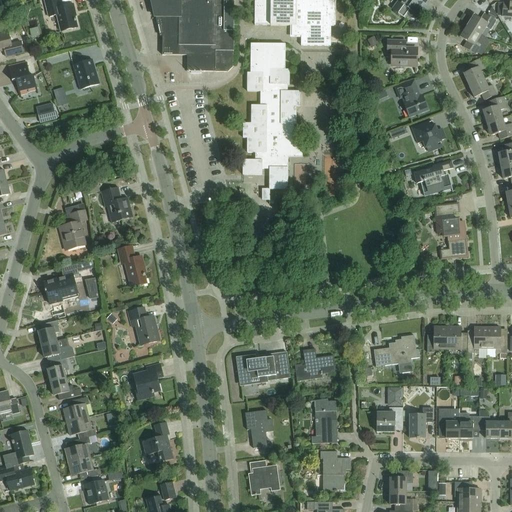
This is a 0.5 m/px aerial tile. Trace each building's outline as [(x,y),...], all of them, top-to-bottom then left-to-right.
[(49,19),(57,17),(61,32),(78,28),(75,17),(77,17),(74,5),(60,8),(57,0),(50,0),(45,1),(46,7),(49,19)] [(152,0),(154,8),(160,36),(163,36),(163,55),(179,56),(188,56),(187,72),(215,72),(227,72),(232,68),(232,65),(233,65),(233,51),(234,51),(234,31),(235,31),(235,7),(234,0),(152,0)] [(255,0),(255,26),(293,26),(296,26),(296,0),(255,0)] [(293,26),(293,36),(302,36),(302,46),(332,46),(332,27),(337,27),(336,0),(296,0),(296,26),(293,26)] [(426,5),(429,0),(399,0),(392,10),(405,19),(407,16),(412,19),(418,20),(421,15),(418,13),(421,10),(425,5),(426,5)] [(511,0),(509,0),(510,4),(503,3),(503,4),(502,12),(502,17),(511,17),(511,0)] [(30,10),(20,7),(18,15),(28,17),(30,10)] [(490,31),(496,21),(484,14),(481,20),(474,16),(467,27),(481,35),(486,28),(490,31)] [(476,43),(481,35),(467,27),(460,38),(467,42),(464,48),(475,55),(481,46),(476,43)] [(6,57),(23,53),(21,42),(11,44),(9,34),(0,35),(0,52),(5,51),(6,57)] [(374,37),(367,41),(372,49),(378,45),(374,37)] [(415,67),(416,50),(405,49),(406,42),(387,41),(387,55),(393,55),(393,66),(415,67)] [(251,73),(247,73),(247,92),(261,93),(261,106),(252,106),(252,124),(244,124),(244,139),(248,139),(248,153),(256,153),(256,161),(243,161),(243,175),(262,175),(262,169),(270,169),(270,190),(288,190),(288,157),(302,157),(302,135),(294,135),(294,125),(296,125),(296,107),(300,107),(300,92),(288,92),(288,85),(290,85),(290,70),(285,70),(285,44),(251,44),(251,73)] [(469,87),(484,80),(480,71),(485,69),(481,59),(468,65),(471,71),(463,75),(469,87)] [(92,60),(80,64),(73,66),(81,90),(100,84),(92,60)] [(18,92),(37,87),(34,76),(29,77),(28,74),(30,74),(27,63),(9,67),(12,82),(17,81),(17,83),(16,83),(18,92)] [(484,101),(497,95),(493,86),(488,88),(484,80),(469,87),(474,99),(482,95),(484,101)] [(409,118),(428,110),(422,96),(419,97),(417,92),(418,92),(414,82),(396,89),(400,99),(403,98),(405,103),(404,103),(409,118)] [(55,92),(58,105),(68,103),(65,90),(55,92)] [(487,124),(502,119),(500,111),(506,109),(503,98),(489,102),(491,109),(483,111),(487,124)] [(55,112),(38,116),(40,124),(57,120),(55,112)] [(501,140),(511,136),(511,127),(511,124),(505,126),(502,119),(487,124),(491,136),(499,134),(501,140)] [(440,142),(445,140),(441,130),(436,132),(433,122),(414,129),(417,138),(416,138),(418,144),(419,144),(424,142),(428,152),(442,147),(440,142)] [(395,131),(389,134),(391,141),(398,137),(395,131)] [(501,167),(511,164),(511,144),(505,146),(506,152),(498,154),(501,167)] [(443,172),(453,169),(451,161),(433,167),(433,168),(414,174),(417,184),(421,183),(425,197),(452,189),(449,179),(446,180),(443,172)] [(511,182),(511,164),(501,167),(503,180),(511,178),(511,182)] [(0,197),(11,195),(8,183),(0,184),(0,197)] [(110,224),(133,218),(128,199),(122,200),(118,188),(101,193),(105,208),(106,207),(110,224)] [(69,225),(63,227),(67,243),(64,244),(65,251),(86,245),(80,223),(87,221),(83,205),(65,209),(69,225)] [(466,243),(467,241),(467,239),(465,237),(464,222),(455,223),(454,214),(459,213),(458,205),(435,207),(438,235),(444,234),(444,237),(447,236),(449,250),(441,251),(442,259),(465,257),(467,255),(466,243)] [(131,287),(146,284),(143,269),(144,269),(142,257),(135,259),(132,248),(118,251),(121,263),(125,262),(131,287)] [(433,258),(423,259),(423,266),(434,265),(433,258)] [(95,260),(76,264),(61,268),(63,279),(44,284),(50,305),(62,302),(61,298),(78,294),(74,279),(80,278),(78,273),(97,268),(95,260)] [(96,278),(87,279),(90,298),(98,297),(96,278)] [(141,346),(160,342),(154,317),(147,319),(144,308),(129,312),(133,328),(136,327),(141,346)] [(112,315),(107,320),(112,324),(117,319),(112,315)] [(41,346),(57,342),(55,334),(60,333),(57,322),(41,326),(42,332),(38,333),(41,346)] [(102,323),(94,325),(96,332),(103,330),(102,323)] [(448,351),(448,328),(434,328),(434,339),(428,338),(428,353),(435,353),(435,350),(448,351)] [(467,354),(467,340),(467,339),(461,339),(461,328),(448,328),(448,351),(460,351),(460,354),(467,354)] [(487,350),(488,328),(475,328),(474,340),(467,340),(467,354),(479,354),(479,350),(487,350)] [(507,354),(507,340),(500,340),(500,328),(488,328),(487,350),(496,350),(495,354),(500,354),(500,359),(506,359),(507,354)] [(412,360),(420,359),(419,351),(417,351),(415,336),(402,338),(402,341),(396,342),(396,344),(389,345),(390,349),(374,351),(376,368),(398,365),(399,367),(412,365),(412,360)] [(66,340),(57,342),(59,350),(64,349),(68,348),(66,340)] [(59,350),(57,342),(41,346),(45,359),(49,358),(50,364),(66,360),(75,358),(73,350),(72,349),(71,348),(70,348),(69,348),(68,348),(64,349),(59,350)] [(105,343),(96,345),(98,351),(106,349),(105,343)] [(322,375),(336,373),(334,356),(316,358),(315,349),(303,351),(305,364),(295,366),(297,382),(322,379),(322,375)] [(241,385),(268,381),(269,382),(287,380),(283,354),(238,360),(241,385)] [(51,384),(66,380),(64,372),(69,371),(66,360),(50,364),(52,370),(48,371),(51,384)] [(157,379),(163,378),(160,365),(147,368),(148,372),(134,376),(138,393),(136,393),(138,402),(154,398),(153,394),(160,392),(157,379)] [(506,386),(506,376),(496,376),(496,386),(506,386)] [(464,377),(454,377),(454,387),(463,387),(464,387),(467,387),(467,381),(464,381),(464,377)] [(80,390),(74,391),(73,386),(68,387),(66,380),(51,384),(54,396),(58,395),(60,401),(81,396),(80,390)] [(388,388),(388,406),(403,406),(403,388),(388,388)] [(14,415),(20,414),(16,400),(11,402),(8,392),(0,394),(0,415),(13,413),(14,415)] [(67,424),(89,418),(86,406),(89,405),(87,398),(73,402),(74,408),(64,411),(67,424)] [(26,399),(20,400),(22,407),(28,406),(26,399)] [(316,437),(312,438),(312,445),(334,444),(333,413),(335,412),(337,412),(336,402),(328,402),(328,400),(315,402),(315,413),(316,419),(322,419),(322,424),(322,427),(316,427),(316,437)] [(499,439),(499,423),(490,422),(490,412),(484,412),(484,406),(479,406),(479,417),(479,431),(486,431),(486,439),(499,439)] [(377,424),(377,433),(394,433),(394,422),(403,422),(403,409),(390,409),(390,413),(377,413),(377,424)] [(426,439),(426,424),(426,423),(433,423),(433,410),(424,409),(424,416),(410,416),(410,439),(426,439)] [(447,439),(459,439),(459,423),(459,414),(460,410),(439,410),(439,431),(446,431),(447,439)] [(267,411),(245,414),(246,424),(247,431),(251,430),(253,449),(268,447),(266,433),(273,432),(272,420),(268,421),(267,411)] [(459,414),(459,423),(468,423),(469,417),(469,414),(459,414)] [(511,414),(508,414),(508,423),(499,423),(499,439),(511,439),(511,414)] [(479,431),(479,417),(469,417),(468,423),(459,423),(459,439),(472,439),(473,431),(479,431)] [(82,440),(89,438),(96,436),(95,430),(92,431),(89,418),(67,424),(70,437),(81,434),(82,440)] [(170,436),(167,424),(167,423),(154,427),(157,438),(142,442),(146,457),(158,453),(161,463),(174,460),(168,436),(170,436)] [(6,469),(15,467),(31,463),(29,458),(35,456),(28,431),(12,436),(17,454),(12,455),(3,457),(6,469)] [(69,464),(91,458),(87,445),(90,445),(89,438),(82,440),(75,442),(76,448),(65,450),(69,464)] [(118,443),(110,444),(112,452),(119,450),(118,443)] [(344,470),(350,470),(350,459),(338,459),(338,453),(321,452),(321,460),(323,460),(323,492),(337,492),(337,491),(344,491),(344,470)] [(84,480),(98,477),(96,470),(94,470),(91,458),(69,464),(72,477),(82,474),(84,480)] [(272,492),(280,491),(277,466),(266,468),(266,461),(249,463),(251,475),(248,475),(251,497),(261,495),(260,491),(271,489),(272,492)] [(11,493),(35,486),(31,470),(15,474),(14,468),(0,471),(0,476),(2,482),(8,481),(11,493)] [(121,470),(107,474),(109,482),(123,478),(121,470)] [(413,484),(413,472),(398,472),(398,479),(390,479),(390,492),(406,492),(406,484),(413,484)] [(91,506),(109,501),(104,481),(84,487),(86,494),(87,493),(91,506)] [(173,483),(161,486),(164,501),(177,498),(173,483)] [(470,490),(470,483),(455,483),(455,490),(458,490),(458,503),(481,503),(481,490),(470,490)] [(406,500),(406,492),(390,492),(390,505),(395,505),(395,511),(399,511),(418,511),(418,500),(406,500)] [(170,511),(169,506),(163,508),(161,498),(147,501),(149,511),(170,511)] [(344,511),(344,510),(332,510),(332,503),(307,503),(307,511),(317,511),(316,511),(344,511)] [(480,511),(481,503),(458,503),(457,511),(480,511)]
